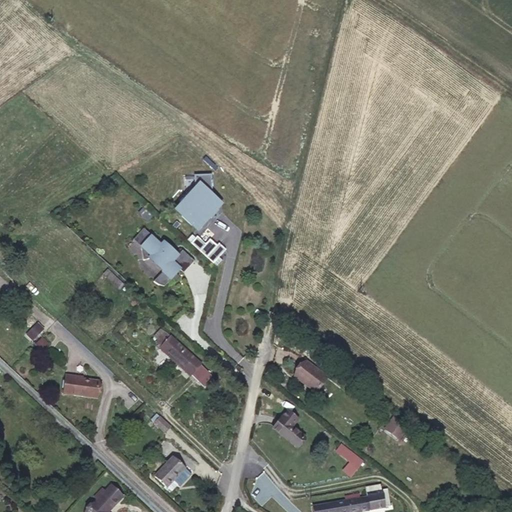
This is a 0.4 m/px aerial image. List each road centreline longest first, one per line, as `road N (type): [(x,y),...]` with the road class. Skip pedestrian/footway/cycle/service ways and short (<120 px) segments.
road 1 (track): [(266,325),(332,0)]
road 2 (residential): [(223,511),(266,325)]
road 3 (track): [(511,97),(375,0)]
